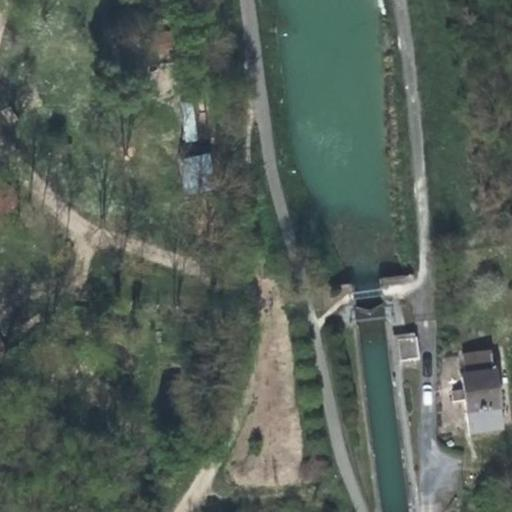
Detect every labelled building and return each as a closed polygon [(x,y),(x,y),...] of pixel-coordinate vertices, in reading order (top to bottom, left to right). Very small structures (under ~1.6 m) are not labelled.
[(443,0),(411,0),(429,125),(470,120),(466,75),(454,76),(443,0)] [(210,155),(181,156),(183,190),(212,189),(210,155)] [(0,222),(21,200),(0,180),(0,222)] [(417,334),(397,334),(397,358),(417,358),(417,334)] [(495,355),(464,359),(467,380),(464,380),(469,415),(505,411),(500,376),(498,376),(495,355)]
